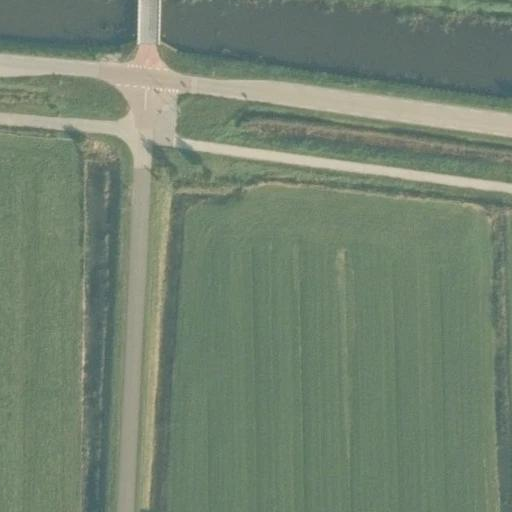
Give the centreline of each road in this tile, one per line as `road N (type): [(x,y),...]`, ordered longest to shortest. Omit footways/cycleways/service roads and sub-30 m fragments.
road 1 (tertiary): [(140,511),(148,78)]
road 2 (secondary): [(511,126),(148,78)]
road 3 (secondary): [(148,78),(0,64)]
